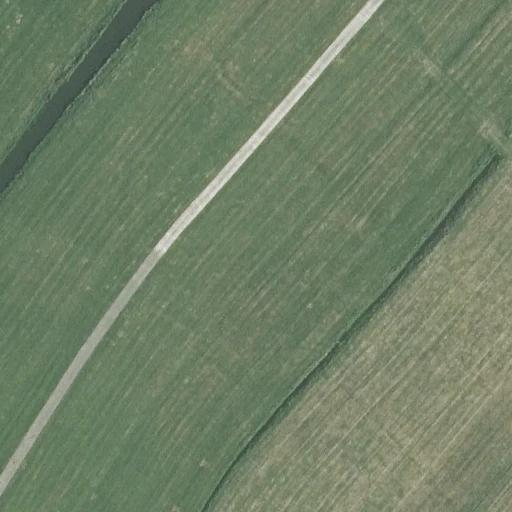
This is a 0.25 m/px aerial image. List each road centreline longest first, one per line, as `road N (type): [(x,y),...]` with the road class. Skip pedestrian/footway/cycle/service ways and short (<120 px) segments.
road 1 (track): [(381,0),(163,247),(0,493)]
road 2 (track): [(511,154),(371,11)]
